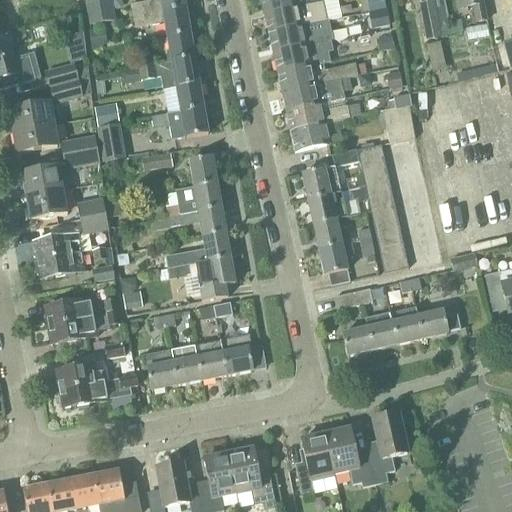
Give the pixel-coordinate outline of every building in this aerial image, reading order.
[(147,0),(149,5),(130,8),(133,21),(185,12),(183,0),(147,0)] [(259,0),(263,16),(308,6),(307,0),(302,0),(295,2),(294,0),(259,0)] [(481,0),(453,0),(456,14),(471,11),(474,27),(487,24),(481,0)] [(89,29),(102,26),(114,24),(110,1),(85,5),(89,29)] [(439,23),(435,2),(419,5),(422,26),(439,23)] [(308,6),(263,16),(268,36),(301,29),(327,23),(322,3),(308,6)] [(373,30),(389,27),(386,11),(385,11),(370,15),(373,30)] [(166,41),(190,37),(185,12),(133,21),(134,32),(164,26),(166,41)] [(303,38),(301,29),(268,36),(272,56),(305,49),(343,41),(340,30),(327,33),(327,32),(303,38)] [(89,36),(91,54),(108,52),(106,34),(89,36)] [(171,66),(194,61),(190,37),(166,41),(171,66)] [(391,38),(375,42),(378,54),(394,51),(391,38)] [(511,44),(502,47),(509,73),(511,72),(511,44)] [(10,49),(0,51),(0,93),(20,88),(35,84),(35,83),(29,61),(18,64),(15,65),(14,63),(10,49)] [(305,49),(272,56),(277,76),(310,68),(305,49)] [(140,62),(141,72),(153,69),(151,59),(140,62)] [(175,91),(199,87),(194,61),(171,66),(157,68),(162,94),(175,92),(175,91)] [(73,66),(44,74),(49,92),(79,84),(73,66)] [(310,68),(277,76),(281,95),(340,82),(340,84),(357,80),(354,67),(324,74),(322,67),(310,69),(310,68)] [(153,69),(141,72),(143,81),(155,79),(153,69)] [(399,75),(385,77),(389,96),(402,93),(399,75)] [(286,115),(319,108),(345,103),(340,84),(340,82),(281,95),(286,115)] [(83,100),(79,84),(49,92),(54,108),(83,100)] [(95,85),(97,97),(104,97),(103,84),(95,85)] [(175,91),(175,92),(180,116),(204,111),(199,87),(175,91)] [(408,97),(392,100),(395,112),(410,109),(408,97)] [(13,136),(53,128),(49,107),(9,114),(13,136)] [(114,127),(110,107),(94,110),(97,130),(114,127)] [(335,125),(335,126),(349,123),(347,110),(320,116),(319,108),(286,115),(290,135),(335,125)] [(204,111),(180,116),(167,118),(171,144),(208,137),(204,111)] [(415,142),(408,111),(395,114),(395,111),(382,114),(388,148),(394,147),(415,142)] [(335,125),(290,135),(295,156),(328,148),(325,136),(337,134),(335,126),(335,125)] [(53,128),(13,136),(17,157),(56,150),(53,128)] [(120,131),(96,135),(102,169),(126,165),(120,131)] [(60,149),(62,161),(96,154),(94,142),(60,149)] [(357,154),(360,167),(384,161),(381,149),(357,154)] [(96,154),(62,161),(66,178),(99,171),(96,154)] [(331,160),(334,172),(359,166),(356,154),(331,160)] [(144,175),(171,170),(169,158),(141,163),(144,175)] [(193,190),(217,186),(212,161),(189,165),(193,190)] [(384,161),(360,167),(363,179),(386,174),(384,161)] [(24,201),(62,194),(57,169),(20,176),(24,201)] [(302,179),(307,204),(340,197),(334,172),(302,179)] [(363,179),(365,191),(389,186),(386,174),(363,179)] [(217,186),(193,190),(198,215),(221,211),(217,186)] [(389,186),(365,191),(368,203),(392,198),(389,186)] [(62,194),(24,201),(29,225),(66,218),(62,194)] [(354,194),(340,197),(307,204),(312,229),(336,224),(359,219),(354,194)] [(368,203),(371,216),(395,210),(392,198),(368,203)] [(79,223),(105,218),(102,204),(76,209),(79,223)] [(121,218),(119,205),(107,207),(109,220),(121,218)] [(395,210),(371,216),(374,228),(397,223),(395,210)] [(221,211),(198,215),(202,241),(226,236),(221,211)] [(108,232),(105,218),(79,223),(82,238),(108,232)] [(153,233),(170,230),(168,220),(152,223),(153,233)] [(374,228),(376,240),(400,235),(397,223),(374,228)] [(318,253),(341,248),(336,224),(312,229),(318,253)] [(357,235),(359,245),(370,243),(368,233),(357,235)] [(400,235),(376,240),(379,252),(403,247),(400,235)] [(195,267),(230,261),(226,236),(202,241),(205,255),(176,260),(177,270),(189,268),(195,267)] [(37,266),(80,258),(77,239),(33,247),(34,250),(32,254),(33,261),(36,262),(37,266)] [(372,252),(370,243),(359,245),(361,255),(372,252)] [(379,252),(382,265),(406,259),(403,247),(379,252)] [(341,248),(318,253),(323,279),(346,273),(341,248)] [(104,252),(92,255),(94,265),(106,262),(104,252)] [(80,258),(37,266),(37,268),(35,271),(36,278),(39,279),(40,283),(84,275),(80,258)] [(406,259),(382,265),(385,277),(408,272),(406,259)] [(230,261),(195,267),(202,305),(227,300),(225,288),(235,287),(230,261)] [(471,261),(446,266),(449,278),(474,273),(471,261)] [(189,268),(177,270),(179,280),(190,278),(189,268)] [(94,286),(114,282),(111,270),(92,274),(94,286)] [(511,285),(505,287),(502,275),(484,279),(491,307),(504,304),(508,323),(511,322),(511,285)] [(406,286),(409,299),(421,296),(418,283),(406,286)] [(409,299),(406,286),(398,288),(401,301),(409,299)] [(122,298),(125,312),(141,309),(138,295),(122,298)] [(354,299),(357,311),(369,308),(367,296),(354,299)] [(334,316),(357,311),(354,299),(331,304),(334,316)] [(47,326),(48,330),(94,321),(91,303),(45,312),(45,316),(44,318),(45,324),(47,326)] [(105,319),(117,317),(114,303),(108,304),(109,308),(104,310),(105,319)] [(229,306),(213,309),(215,321),(232,317),(229,306)] [(215,321),(213,309),(213,308),(199,311),(201,323),(215,321)] [(392,326),(397,349),(422,343),(417,320),(415,312),(389,318),(392,326)] [(456,318),(443,321),(442,314),(417,320),(422,343),(447,337),(447,335),(460,332),(456,318)] [(364,322),(367,331),(372,354),(397,349),(392,326),(389,318),(389,316),(364,322)] [(117,317),(105,319),(107,329),(113,328),(114,331),(120,330),(117,317)] [(163,319),(165,331),(175,329),(173,317),(163,319)] [(165,331),(163,319),(154,321),(156,332),(165,331)] [(97,340),(94,321),(48,330),(49,334),(47,336),(48,343),(51,344),(52,348),(97,340)] [(372,354),(367,331),(342,337),(347,360),(372,354)] [(218,344),(226,380),(263,373),(258,350),(251,351),(248,338),(218,344)] [(226,380),(218,344),(193,348),(201,384),(226,380)] [(104,349),(106,362),(123,359),(121,346),(104,349)] [(193,348),(168,353),(176,389),(201,384),(193,348)] [(151,394),(176,389),(168,353),(140,358),(143,373),(146,372),(151,394)] [(60,394),(106,385),(102,367),(57,376),(58,380),(56,383),(57,389),(59,390),(60,394)] [(136,380),(106,385),(60,394),(61,399),(59,401),(61,406),(62,407),(64,412),(109,404),(109,403),(131,399),(130,395),(131,395),(131,390),(138,389),(136,380)] [(367,457),(375,488),(387,485),(385,477),(394,475),(391,461),(406,457),(397,417),(372,423),(380,454),(367,457)] [(375,488),(367,457),(355,459),(349,432),(325,438),(334,478),(349,474),(352,488),(361,486),(362,491),(375,488)] [(334,478),(325,438),(300,443),(306,470),(295,473),(301,497),(312,495),(310,483),(334,478)] [(228,457),(235,497),(250,494),(253,508),(262,507),(263,511),(273,511),(275,511),(269,478),(257,480),(252,453),(228,457)] [(235,497),(228,457),(203,462),(208,490),(197,492),(201,511),(222,511),(220,500),(235,497)] [(201,511),(197,492),(186,494),(181,466),(156,471),(164,511),(188,506),(189,511),(201,511)] [(93,479),(98,509),(123,504),(124,511),(125,511),(139,509),(135,486),(121,489),(118,474),(93,479)] [(86,511),(98,509),(93,479),(69,484),(74,511),(86,511)] [(74,511),(69,484),(46,488),(50,511),(74,511)] [(50,511),(46,488),(22,493),(25,511),(50,511)]
